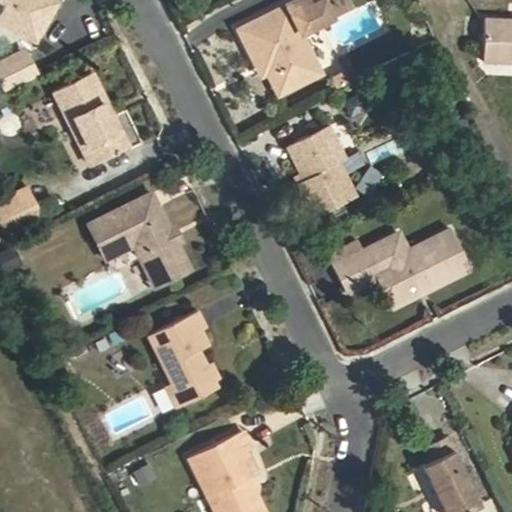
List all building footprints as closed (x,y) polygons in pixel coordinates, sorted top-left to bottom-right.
[(57,0),(0,0),(0,14),(39,35),(57,0)] [(291,0),(239,26),(255,59),(265,54),(275,55),(281,65),(278,72),(287,90),(324,72),(303,29),(333,15),(325,0),(316,0),(311,3),(309,0),(291,0)] [(511,15),(487,14),(485,59),(511,59),(511,15)] [(29,43),(0,56),(0,61),(31,47),(29,43)] [(0,61),(0,64),(8,80),(39,65),(31,47),(0,61)] [(265,54),(255,59),(263,74),(269,71),(280,93),(287,90),(278,72),(281,65),(275,55),(265,54)] [(93,69),(55,88),(76,132),(91,162),(129,143),(114,113),(110,116),(107,108),(111,106),(93,69)] [(296,179),(314,212),(354,194),(337,161),(346,155),(328,121),(287,141),(300,168),(304,175),(296,179)] [(91,162),(76,132),(67,136),(65,142),(76,165),(82,167),(91,162)] [(368,196),(380,172),(364,164),(352,188),(368,196)] [(293,171),(296,179),(304,175),(300,168),(293,171)] [(30,176),(0,189),(0,210),(8,227),(46,209),(30,176)] [(152,191),(89,222),(105,257),(134,242),(156,285),(190,268),(178,244),(170,242),(166,235),(170,228),(152,191)] [(451,227),(406,249),(390,257),(381,256),(375,242),(362,249),(332,263),(345,290),(374,276),(386,299),(422,281),(426,287),(470,267),(451,227)] [(178,244),(170,228),(166,235),(170,242),(178,244)] [(397,231),(375,242),(381,256),(390,257),(406,249),(397,231)] [(357,239),(327,254),(332,263),(362,249),(357,239)] [(8,244),(0,248),(0,273),(0,274),(20,262),(8,244)] [(422,281),(386,299),(388,305),(426,287),(422,281)] [(196,307),(147,332),(169,380),(168,381),(174,384),(181,401),(214,384),(212,379),(203,362),(201,356),(195,354),(192,349),(197,347),(206,342),(198,327),(204,324),(196,307)] [(195,354),(201,356),(197,347),(192,349),(195,354)] [(209,359),(203,362),(212,379),(218,375),(209,359)] [(67,361),(53,368),(60,383),(74,376),(67,361)] [(168,381),(163,383),(173,405),(181,401),(174,384),(168,381)] [(417,466),(439,511),(457,511),(477,502),(445,434),(423,445),(429,459),(417,466)] [(262,511),(257,501),(250,499),(245,488),(255,482),(255,480),(246,459),(251,455),(243,437),(190,464),(212,511),(262,511)] [(261,494),(255,482),(245,488),(250,499),(257,501),(261,494)]
